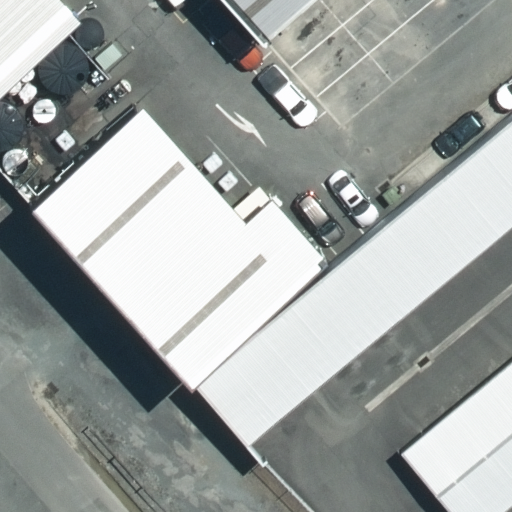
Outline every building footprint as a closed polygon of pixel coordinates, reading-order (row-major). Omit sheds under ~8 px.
[(0,0),(0,88),(82,16),(68,0),(0,0)] [(244,0),(272,32),(308,0),(244,0)] [(253,215),(153,101),(40,200),(205,387),(338,270),(274,196),(253,215)] [(511,124),(338,270),(205,387),(258,444),(511,230),(511,124)] [(511,511),(511,366),(412,450),(463,511),(511,511)]
